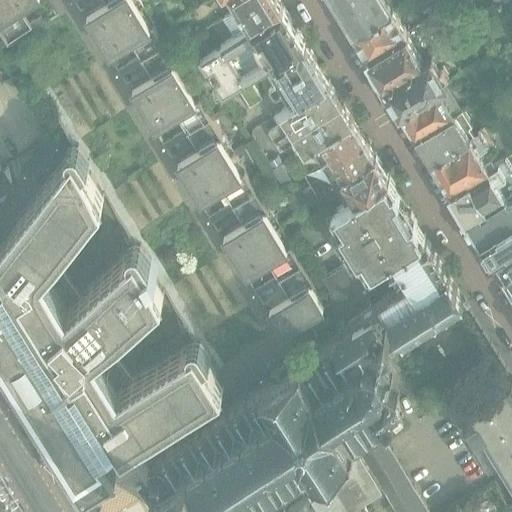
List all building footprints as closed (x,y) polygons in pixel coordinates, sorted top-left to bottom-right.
[(30,21),(21,7),(31,0),(0,0),(0,26),(8,39),(11,43),(46,22),(41,14),(30,21)] [(150,25),(134,0),(105,0),(107,1),(87,14),(96,30),(95,31),(99,38),(101,37),(111,53),(131,40),(140,54),(118,68),(121,74),(144,60),(142,57),(166,42),(154,23),(150,25)] [(246,30),(284,7),(279,0),(251,0),(234,10),(223,17),(235,36),(246,30)] [(227,0),(234,10),(251,0),(227,0)] [(393,0),(392,0),(334,0),(353,31),(392,7),(390,2),(393,0)] [(439,0),(445,9),(456,2),(454,0),(439,0)] [(251,78),(267,68),(306,43),(284,7),(246,30),(235,36),(199,58),(213,80),(211,81),(213,83),(215,83),(223,95),(238,86),(251,106),(264,98),(251,78)] [(407,33),(404,27),(392,7),(353,31),(369,56),(407,33)] [(483,21),(479,13),(468,20),(472,27),(483,21)] [(423,59),(411,38),(407,33),(369,56),(374,64),(373,64),(378,73),(379,72),(383,80),(384,82),(423,59)] [(211,116),(200,97),(199,96),(196,98),(174,64),(178,62),(166,42),(142,57),(144,60),(152,75),(132,87),(142,103),(140,104),(145,111),(147,110),(156,126),(176,113),(185,128),(163,142),(167,147),(189,133),(187,131),(211,116)] [(329,80),(318,62),(307,43),(306,43),(267,68),(277,83),(269,88),(274,96),(278,96),(283,93),(290,105),(297,100),(329,80)] [(401,109),(445,83),(449,80),(432,53),(423,59),(384,82),(401,109)] [(353,119),(344,104),(330,82),(330,81),(329,80),(297,100),(290,105),(281,110),(287,120),(269,132),(280,150),(299,140),(305,149),(321,140),(353,119)] [(453,110),(460,106),(445,83),(401,109),(417,135),(455,112),(453,110)] [(474,134),(469,126),(472,123),(462,107),(455,112),(417,135),(432,160),(474,134)] [(257,189),(245,170),(242,172),(220,137),(223,135),(211,116),(187,131),(189,133),(198,148),(178,161),(188,176),(186,177),(191,185),(192,183),(202,199),(222,187),(231,201),(209,215),(213,221),(235,207),(233,204),(257,189)] [(331,156),(363,136),(353,119),(321,140),(331,156)] [(490,167),(480,152),(488,147),(478,132),(474,134),(432,160),(451,191),(490,167)] [(334,181),(375,156),(363,136),(331,156),(332,158),(323,163),(334,181)] [(0,357),(18,386),(28,403),(36,416),(52,441),(69,469),(79,484),(85,493),(117,473),(101,447),(116,437),(119,441),(123,449),(126,447),(221,388),(224,386),(216,373),(206,358),(211,355),(208,350),(209,350),(201,337),(201,338),(198,335),(195,334),(191,335),(189,338),(188,341),(189,345),(133,380),(109,341),(165,291),(163,289),(153,272),(158,269),(149,254),(141,241),(140,241),(138,239),(135,239),(132,240),(129,242),(128,245),(130,251),(80,295),(56,256),(105,195),(103,192),(85,163),(90,160),(87,156),(88,155),(79,141),(78,142),(77,141),(73,140),(70,141),(70,144),(71,147),(73,148),(42,188),(17,220),(0,241),(0,258),(1,259),(0,259),(0,357)] [(347,203),(389,176),(383,166),(376,155),(375,156),(334,181),(347,202),(347,203)] [(278,156),(269,161),(273,167),(282,162),(278,156)] [(506,194),(511,190),(511,167),(505,157),(490,167),(451,191),(468,218),(506,194)] [(367,270),(424,235),(423,234),(424,233),(421,228),(411,211),(408,211),(406,212),(401,204),(403,203),(404,200),(389,175),(389,176),(347,203),(347,202),(326,215),(359,269),(363,275),(368,271),(367,270)] [(287,245),(276,228),(266,210),(269,208),(257,189),(233,204),(235,207),(244,221),(224,234),(233,250),(232,251),(236,258),(238,257),(248,273),(268,260),(277,274),(255,288),(258,294),(280,280),(279,277),(303,262),(291,243),(287,245)] [(481,239),(511,219),(511,196),(509,198),(508,196),(506,194),(468,218),(469,220),(481,239)] [(491,257),(511,243),(511,219),(481,239),(491,257)] [(389,391),(392,376),(391,373),(381,357),(371,354),(392,341),(374,315),(380,311),(383,317),(388,313),(394,321),(392,323),(394,327),(396,325),(404,336),(464,298),(464,297),(463,296),(449,274),(444,265),(434,249),(424,233),(423,234),(424,235),(367,270),(368,271),(363,275),(359,277),(355,280),(345,264),(323,278),(330,289),(339,331),(290,361),(271,374),(274,378),(146,458),(151,466),(149,472),(148,473),(148,475),(150,475),(154,481),(153,482),(155,485),(151,487),(152,489),(151,490),(153,493),(154,492),(160,501),(161,501),(161,502),(162,501),(163,502),(165,500),(165,501),(166,500),(166,501),(167,500),(169,503),(172,507),(171,508),(170,508),(171,509),(168,510),(169,511),(168,511),(258,511),(277,501),(281,498),(306,483),(360,451),(383,437),(378,431),(386,426),(389,426),(393,423),(394,421),(402,416),(399,410),(397,397),(389,391)] [(511,243),(491,257),(511,289),(511,243)] [(324,305),(311,284),(315,282),(303,262),(279,277),(280,280),(289,295),(269,307),(279,323),(277,324),(282,331),(284,330),(324,305)] [(511,377),(471,403),(474,407),(455,419),(460,426),(463,424),(472,439),(469,441),(489,474),(507,462),(511,469),(511,377)] [(383,437),(360,451),(382,485),(391,499),(398,511),(430,511),(408,474),(389,442),(385,438),(384,436),(383,437)] [(368,511),(360,498),(372,491),(382,485),(360,451),(306,483),(314,495),(321,507),(324,511),(368,511)] [(314,495),(306,483),(281,498),(277,501),(281,509),(288,505),(291,510),(314,495)] [(292,511),(311,511),(321,507),(314,495),(291,510),(292,511)] [(283,511),(281,509),(277,501),(258,511),(283,511)]
